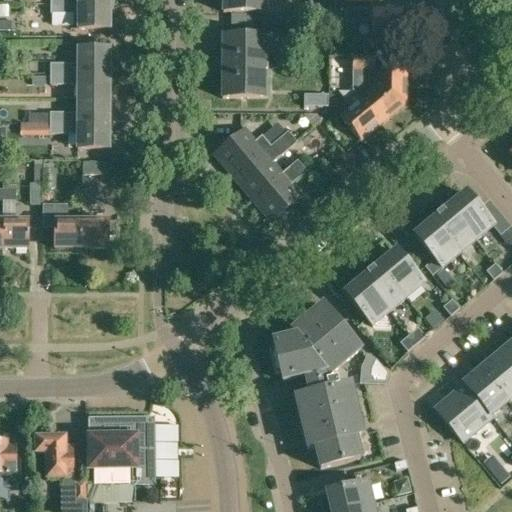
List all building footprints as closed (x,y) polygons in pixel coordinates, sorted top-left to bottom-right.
[(266,0),(224,0),(224,14),(267,15),(266,0)] [(372,23),(372,39),(407,39),(407,35),(410,35),(410,23),(407,23),(406,10),(372,11),(372,0),(345,0),(346,12),(363,12),(363,23),(372,23)] [(0,17),(9,18),(9,6),(0,5),(0,17)] [(78,31),(109,31),(109,6),(51,6),(51,14),(79,14),(78,31)] [(313,26),(317,26),(325,26),(325,14),(313,14),(313,26)] [(223,100),(266,100),(266,39),(224,38),(223,65),(219,65),(219,73),(223,73),(223,100)] [(49,76),(109,76),(109,51),(78,51),(78,65),(49,65),(49,76)] [(361,102),(380,125),(406,104),(407,72),(375,72),(375,58),(352,58),(352,93),(360,102),(361,102)] [(46,76),(31,76),(31,87),(45,87),(46,76)] [(78,101),(109,101),(109,76),(49,76),(49,87),(78,87),(78,101)] [(305,96),(305,108),(328,108),(328,96),(305,96)] [(49,125),(109,126),(109,101),(78,101),(78,114),(49,114),(49,125)] [(340,119),(359,143),(380,125),(361,102),(360,102),(340,119)] [(20,137),(49,137),(49,136),(49,125),(29,125),(20,125),(20,137)] [(109,126),(49,125),(49,136),(78,136),(78,151),(108,151),(109,126)] [(230,172),(235,178),(263,154),(267,151),(259,142),(255,145),(244,131),(214,156),(228,173),(230,172)] [(287,133),(279,141),(288,151),(296,144),(287,133)] [(263,154),(235,178),(239,184),(238,185),(252,202),(298,163),(297,162),(281,175),(272,165),(288,151),(279,141),(267,151),(263,154)] [(298,163),(252,202),(253,202),(254,201),(258,206),(257,207),(271,224),(279,217),(282,220),(294,211),(291,207),(301,199),(291,187),(306,173),(298,163)] [(82,176),(106,177),(106,165),(83,164),(82,176)] [(42,189),(55,190),(56,171),(51,171),(51,165),(43,165),(42,189)] [(29,206),(41,207),(41,185),(30,185),(29,206)] [(1,203),(15,203),(15,187),(3,187),(3,190),(1,190),(1,203)] [(81,206),(93,206),(93,190),(81,190),(81,206)] [(492,228),(484,218),(465,195),(448,209),(475,242),(492,228)] [(54,249),(80,249),(80,221),(67,221),(67,206),(42,206),(42,222),(54,222),(54,249)] [(431,223),(459,256),(475,242),(448,209),(431,223)] [(494,209),(484,218),(492,228),(500,237),(510,228),(494,209)] [(1,250),(27,250),(27,221),(1,221),(1,250)] [(80,249),(107,250),(108,236),(115,236),(116,223),(108,223),(108,222),(80,221),(80,249)] [(441,270),(459,256),(431,223),(414,237),(433,261),(441,270)] [(397,253),(380,268),(407,300),(424,286),(397,253)] [(433,261),(424,268),(432,278),(441,270),(433,261)] [(493,282),(502,275),(495,265),(485,273),(493,282)] [(380,268),(362,282),(389,314),(407,300),(380,268)] [(389,314),(362,282),(345,296),(372,328),(389,314)] [(450,318),(459,310),(451,301),(442,309),(450,318)] [(312,437),(320,471),(360,461),(355,439),(362,437),(350,385),(337,388),(336,381),(325,383),(323,373),(324,373),(329,378),(360,352),(345,333),(335,342),(328,334),(338,326),(323,307),(291,334),(295,338),(272,344),(274,352),(270,353),(276,377),(280,375),(282,384),(305,378),(309,396),(295,399),(305,439),(312,437)] [(425,339),(417,329),(408,337),(416,346),(425,339)] [(408,337),(399,344),(407,354),(416,346),(408,337)] [(511,344),(497,357),(511,374),(511,344)] [(511,374),(497,357),(480,371),(507,404),(511,399),(511,374)] [(370,381),(387,383),(388,374),(376,361),(371,370),(370,381)] [(463,386),(464,387),(491,420),(492,420),(490,418),(507,404),(480,371),(463,386)] [(491,420),(464,387),(435,412),(462,445),(491,420)] [(89,482),(87,482),(87,504),(135,504),(134,486),(148,486),(154,480),(153,427),(147,421),(88,421),(88,438),(89,482)] [(46,454),(46,481),(74,480),(73,448),(65,448),(64,438),(36,439),(36,454),(46,454)] [(0,502),(9,502),(9,493),(19,494),(19,485),(19,461),(15,461),(15,448),(7,448),(7,442),(2,442),(0,439),(0,502)] [(394,465),(396,473),(407,470),(405,463),(394,465)] [(501,468),(492,475),(501,486),(510,478),(501,468)] [(87,511),(87,504),(87,482),(74,482),(74,480),(64,480),(64,490),(62,490),(62,511),(87,511)] [(394,484),(397,498),(411,494),(407,481),(394,484)] [(326,494),(330,511),(346,511),(373,506),(367,484),(326,494)]
